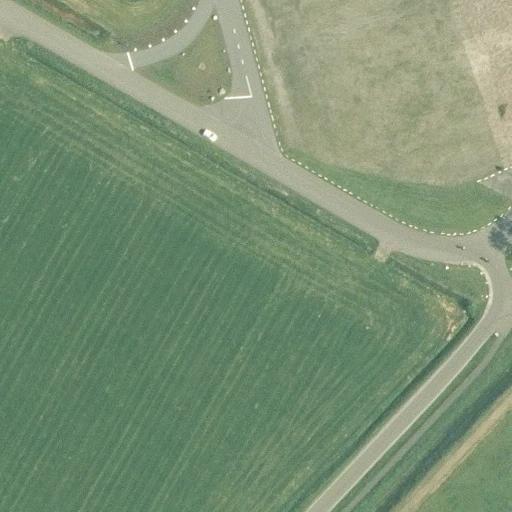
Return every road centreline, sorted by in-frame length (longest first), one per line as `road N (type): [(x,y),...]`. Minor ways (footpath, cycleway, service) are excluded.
road 1 (unclassified): [(511,304),(482,248),(402,243),(0,10)]
road 2 (unclassified): [(318,511),(511,304)]
